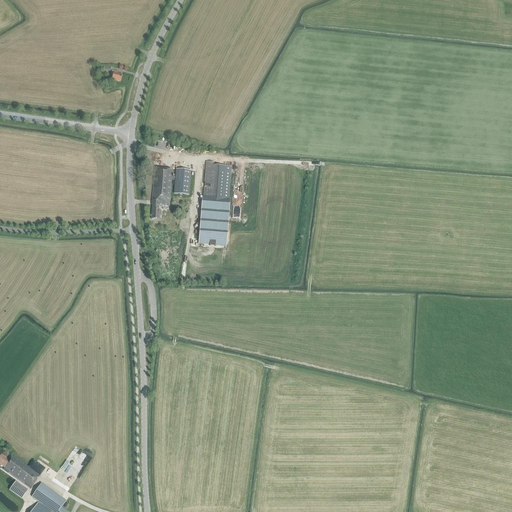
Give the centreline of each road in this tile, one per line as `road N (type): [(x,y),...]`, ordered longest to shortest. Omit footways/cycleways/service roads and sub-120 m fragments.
road 1 (secondary): [(147,511),(141,339)]
road 2 (secondary): [(130,133),(147,64),(181,0)]
road 3 (unclassified): [(133,230),(0,229)]
road 4 (tertiary): [(130,133),(0,114)]
